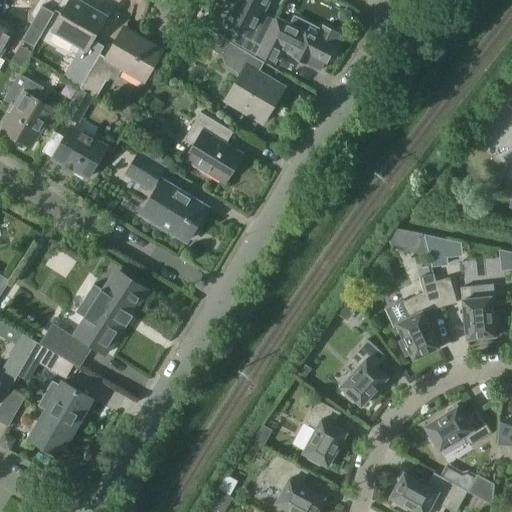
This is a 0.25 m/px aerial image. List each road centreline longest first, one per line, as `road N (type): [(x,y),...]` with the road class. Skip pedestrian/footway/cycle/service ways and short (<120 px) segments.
road 1 (residential): [(221,297),(378,28),(380,6)]
road 2 (residential): [(221,297),(0,167)]
road 3 (residential): [(92,511),(221,297)]
road 4 (residential): [(358,511),(379,440),(400,412),(423,391),(463,374),(511,369)]
